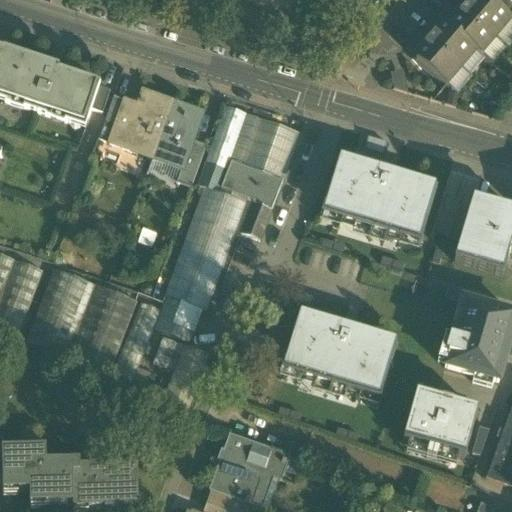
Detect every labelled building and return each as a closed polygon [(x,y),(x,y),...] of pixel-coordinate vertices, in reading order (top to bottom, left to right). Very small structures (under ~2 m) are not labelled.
[(487,0),(486,0),(476,0),(469,9),(464,5),(461,9),(496,39),(511,21),(487,0)] [(511,5),(510,4),(505,0),(487,0),(511,21),(511,20),(511,5)] [(496,39),(461,9),(457,13),(462,17),(451,30),(450,30),(476,53),(480,57),(496,39)] [(476,53),(450,30),(451,30),(446,26),(434,40),(430,36),(426,40),(461,70),(476,53)] [(461,70),(426,40),(423,44),(427,48),(415,62),(446,88),(461,70)] [(99,90),(100,85),(0,52),(0,95),(6,97),(3,105),(85,132),(91,113),(99,90)] [(108,93),(99,90),(91,113),(101,116),(108,93)] [(137,109),(123,104),(114,130),(108,146),(152,161),(172,105),(141,95),(137,109)] [(111,100),(102,125),(114,130),(123,104),(111,100)] [(203,115),(172,105),(152,161),(181,171),(183,172),(193,144),(203,115)] [(225,109),(196,187),(202,189),(216,194),(245,116),(225,109)] [(193,144),(183,172),(181,171),(176,186),(190,191),(205,148),(193,144)] [(338,161),(322,212),(343,218),(341,223),(400,240),(401,236),(421,242),(437,191),(395,178),(394,181),(379,176),(379,174),(338,161)] [(282,184),(230,164),(220,190),(253,203),(252,205),(271,212),(282,184)] [(216,194),(202,189),(162,296),(148,334),(192,351),(246,206),(216,194)] [(511,215),(472,204),(454,265),(502,280),(508,258),(511,259),(511,215)] [(252,205),(240,236),(259,243),(271,212),(252,205)] [(43,273),(0,256),(0,328),(19,336),(43,273)] [(139,303),(52,270),(24,344),(127,384),(155,310),(139,303)] [(511,334),(511,318),(463,304),(444,370),(498,385),(511,334)] [(298,316),(282,367),(303,374),(301,378),(360,396),(361,391),(381,398),(397,346),(355,333),(354,336),(339,332),(339,329),(298,316)] [(416,397),(403,443),(464,460),(477,414),(464,411),(465,407),(429,397),(428,401),(416,397)] [(511,407),(485,481),(511,490),(511,407)] [(286,458),(227,437),(208,492),(250,507),(254,508),(265,476),(278,481),(286,458)] [(43,451),(0,451),(0,461),(1,487),(1,494),(29,493),(29,506),(72,506),(72,511),(105,510),(104,511),(137,511),(136,468),(79,470),(79,464),(54,464),(54,466),(43,466),(43,451)] [(247,511),(250,507),(210,493),(206,504),(228,511),(247,511)]
